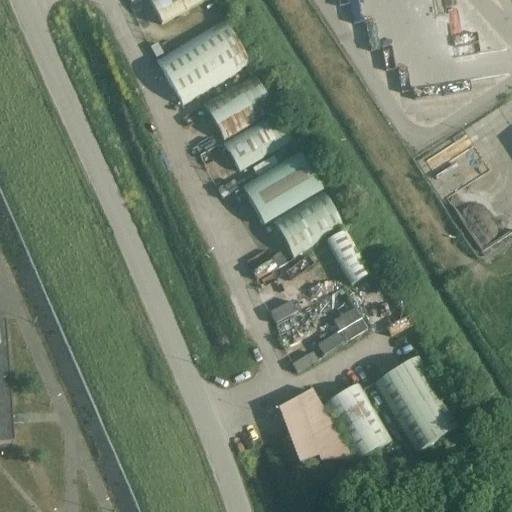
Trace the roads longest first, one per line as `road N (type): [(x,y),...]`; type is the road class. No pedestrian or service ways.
road 1 (unclassified): [(202,416),(26,10)]
road 2 (unclassified): [(111,0),(284,380)]
